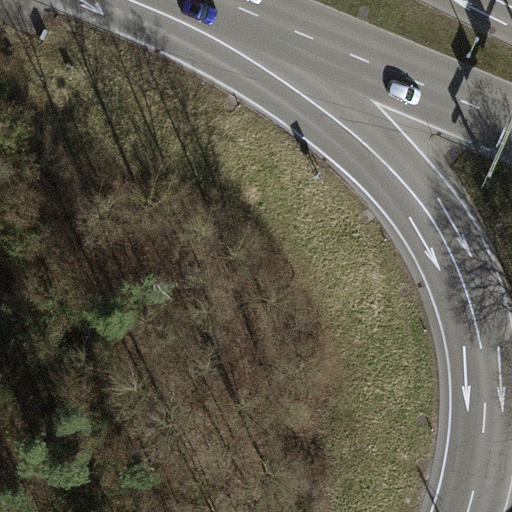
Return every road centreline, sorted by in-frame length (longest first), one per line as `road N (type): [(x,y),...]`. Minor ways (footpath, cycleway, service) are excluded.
road 1 (motorway): [(165,0),(361,139),(441,232),(467,290),(486,375),(469,511)]
road 2 (secondary): [(177,0),(511,124)]
